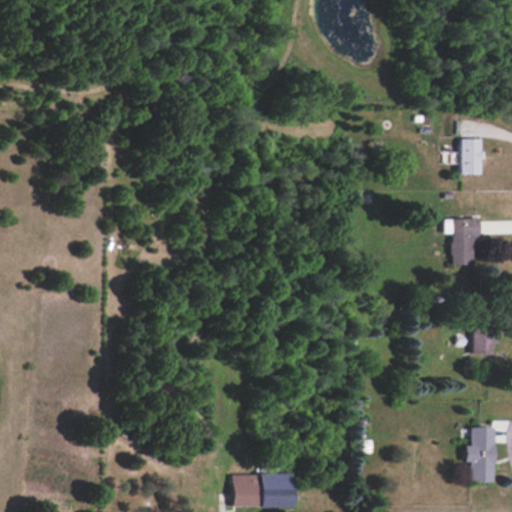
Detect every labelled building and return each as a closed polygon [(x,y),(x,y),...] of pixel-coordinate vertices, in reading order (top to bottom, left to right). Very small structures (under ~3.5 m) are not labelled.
[(474,174),(474,138),(454,138),(454,173),(474,174)] [(446,265),(469,265),(469,236),(474,236),(474,218),(438,218),(438,233),(446,233),(446,265)] [(467,354),(495,353),(495,323),(467,324),(467,354)] [(466,426),(465,445),(460,445),(460,461),(465,461),(465,481),(489,482),(490,426),(466,426)] [(228,473),(228,507),(288,506),(288,472),(228,473)]
